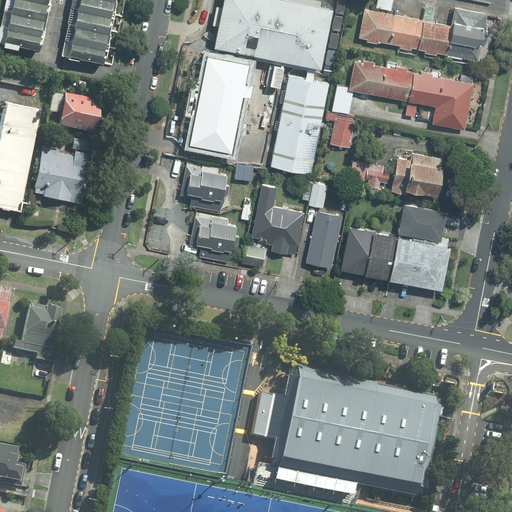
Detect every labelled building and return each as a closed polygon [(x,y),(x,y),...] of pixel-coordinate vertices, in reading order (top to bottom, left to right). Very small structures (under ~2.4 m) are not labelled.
[(50,0),(13,0),(6,43),(41,50),(50,0)] [(118,0),(81,0),(71,54),(107,61),(118,0)] [(333,5),(309,0),(222,0),(213,42),(320,65),(333,5)] [(439,51),(446,52),(451,21),(364,6),(359,36),(368,37),(367,39),(425,49),(424,51),(438,53),(439,51)] [(488,11),(455,7),(451,37),(484,41),(488,11)] [(246,80),(250,57),(207,49),(190,138),(233,146),(243,92),(253,94),(255,82),(246,80)] [(440,68),(356,55),(351,88),(435,101),(439,75),(440,68)] [(330,81),(289,73),(271,164),(312,172),(330,81)] [(435,104),(432,122),(468,127),(475,80),(439,75),(435,101),(435,104)] [(64,94),(59,123),(96,129),(101,100),(64,94)] [(39,107),(4,101),(0,121),(0,206),(18,210),(39,107)] [(334,119),(331,142),(351,144),(355,115),(328,111),(327,118),(334,119)] [(74,136),(72,147),(86,150),(88,139),(74,136)] [(57,152),(58,146),(41,143),(33,186),(35,186),(34,191),(44,193),(43,195),(82,203),(92,152),(74,149),(73,155),(57,152)] [(347,150),(332,147),(330,155),(346,158),(347,150)] [(410,188),(439,192),(443,156),(397,150),(392,190),(410,193),(410,188)] [(225,193),(229,194),(231,183),(227,182),(229,171),(219,169),(219,166),(203,163),(202,165),(186,163),(181,193),(191,195),(190,204),(222,209),(225,193)] [(304,197),(311,199),(310,203),(324,206),(328,183),(314,180),(307,179),(304,197)] [(272,243),(271,249),(298,254),(306,209),(275,204),(278,184),(262,181),(253,234),(265,236),(264,237),(267,238),(266,242),(272,243)] [(405,199),(399,233),(350,223),(342,267),(444,286),(452,242),(442,240),(448,207),(405,199)] [(342,213),(317,208),(307,260),(333,265),(342,213)] [(213,244),(213,247),(225,248),(226,246),(234,247),(238,219),(195,213),(191,244),(195,244),(195,241),(213,244)] [(266,247),(246,243),(243,261),(263,265),(266,247)] [(0,339),(3,340),(10,301),(0,299),(0,339)] [(43,354),(53,356),(62,309),(28,303),(21,341),(14,340),(13,348),(36,352),(34,359),(42,361),(43,354)] [(437,390),(302,362),(278,475),(413,503),(437,390)] [(0,479),(23,483),(27,463),(16,461),(19,447),(0,443),(0,479)]
